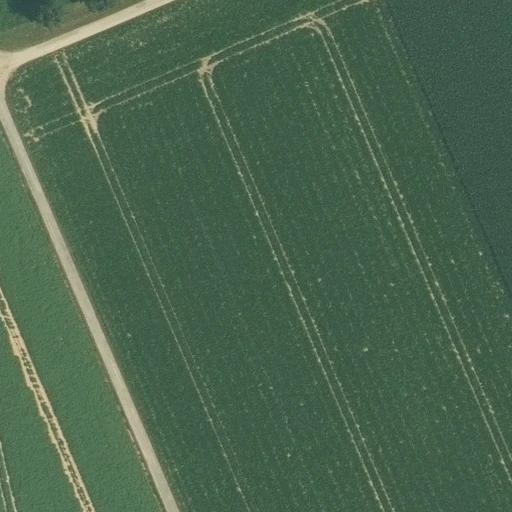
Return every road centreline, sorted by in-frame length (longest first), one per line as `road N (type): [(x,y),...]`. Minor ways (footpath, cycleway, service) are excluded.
road 1 (track): [(0,99),(179,511)]
road 2 (track): [(0,68),(162,0)]
